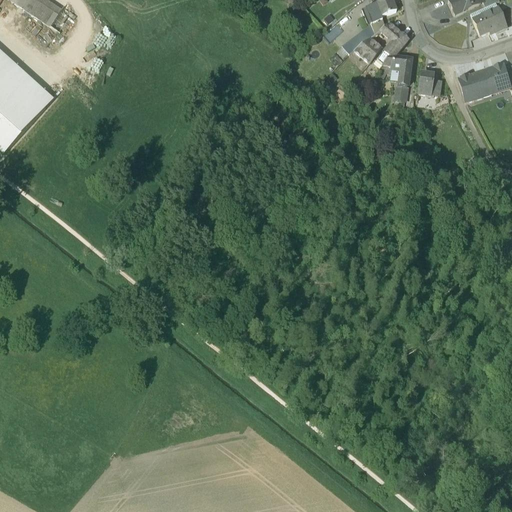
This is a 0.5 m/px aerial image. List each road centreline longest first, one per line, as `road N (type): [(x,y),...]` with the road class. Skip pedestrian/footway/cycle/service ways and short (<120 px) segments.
road 1 (track): [(0,169),(411,511)]
road 2 (residential): [(402,0),(416,53),(437,67),(463,68),(511,51)]
road 3 (track): [(442,68),(471,130),(500,174),(511,176)]
